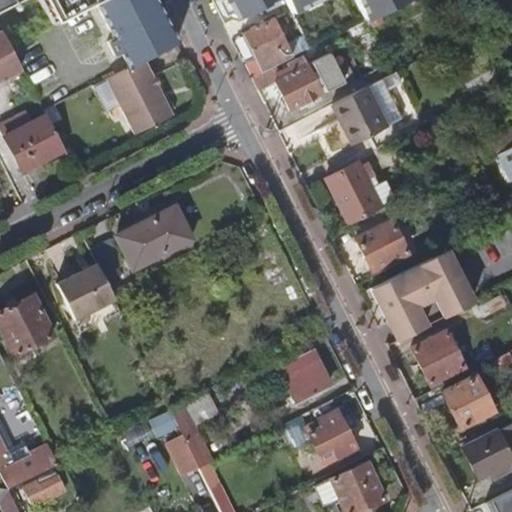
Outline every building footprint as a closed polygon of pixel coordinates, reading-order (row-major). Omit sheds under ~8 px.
[(0,0),(0,12),(24,0),(39,0),(51,24),(80,9),(90,4),(98,0),(0,0)] [(171,46),(147,0),(98,0),(90,4),(109,41),(99,46),(107,60),(116,55),(124,70),(141,61),(162,50),(171,46)] [(209,0),(223,26),(235,20),(235,17),(268,0),(209,0)] [(378,15),(367,20),(372,29),(383,23),(378,15)] [(255,61),(244,67),(250,80),(276,67),(302,54),(307,51),(302,41),(287,49),(272,20),(243,35),(255,61)] [(363,23),(334,37),(340,49),(344,47),(352,61),(376,48),(363,23)] [(338,51),(332,39),(307,51),(302,54),(308,67),(311,65),(325,93),(343,83),(329,55),(338,51)] [(0,81),(15,74),(0,45),(0,81)] [(169,117),(141,61),(124,70),(103,81),(90,88),(104,114),(116,108),(131,137),(169,117)] [(276,67),(250,80),(257,94),(276,84),(289,112),(315,99),(297,61),(288,66),(290,70),(280,75),(276,67)] [(402,122),(382,80),(331,106),(352,147),(402,122)] [(60,119),(54,107),(41,113),(44,119),(47,126),(60,119)] [(0,165),(5,175),(16,169),(19,174),(61,153),(47,126),(44,119),(30,127),(24,115),(0,127),(0,165)] [(511,147),(511,130),(487,143),(494,157),(495,156),(511,147)] [(511,147),(495,156),(509,184),(511,181),(511,147)] [(379,207),(357,164),(325,181),(347,224),(379,207)] [(172,207),(166,210),(181,243),(188,239),(172,207)] [(181,243),(166,210),(113,237),(129,270),(181,243)] [(405,254),(389,222),(355,239),(370,271),(405,254)] [(252,239),(229,252),(244,281),(267,269),(252,239)] [(107,243),(88,252),(99,275),(109,294),(119,289),(109,270),(117,265),(107,243)] [(458,283),(443,251),(367,290),(370,295),(384,322),(458,283)] [(210,264),(205,253),(164,275),(169,286),(210,264)] [(442,319),(469,305),(458,283),(384,322),(391,337),(395,344),(424,328),(414,309),(431,300),(442,319)] [(500,292),(476,304),(482,317),(506,305),(500,292)] [(46,338),(25,298),(0,311),(0,346),(6,358),(46,338)] [(467,369),(448,332),(414,349),(433,386),(467,369)] [(326,388),(309,353),(278,369),(294,403),(326,388)] [(511,359),(509,353),(487,364),(493,378),(511,368),(511,359)] [(490,413),(473,380),(440,396),(457,430),(490,413)] [(181,402),(167,409),(180,435),(197,469),(210,462),(181,402)] [(354,451),(334,413),(303,428),(316,457),(331,449),(336,460),(354,451)] [(511,425),(495,434),(461,451),(476,481),(493,472),(496,477),(509,471),(506,466),(511,464),(506,453),(511,449),(511,425)] [(0,429),(0,444),(11,465),(28,456),(20,441),(9,447),(0,429)] [(197,469),(180,435),(164,444),(180,477),(197,469)] [(54,465),(42,442),(27,451),(29,455),(28,456),(11,465),(0,444),(0,477),(6,489),(54,465)] [(363,511),(382,503),(363,467),(329,484),(342,511),(363,511)] [(37,485),(39,489),(25,496),(30,506),(63,489),(56,475),(37,485)] [(25,496),(39,489),(37,485),(33,480),(21,487),(25,496)] [(2,511),(16,511),(9,498),(5,490),(0,497),(0,507),(1,509),(2,511)] [(511,511),(511,490),(483,505),(486,511),(506,511),(511,509),(511,511)]
